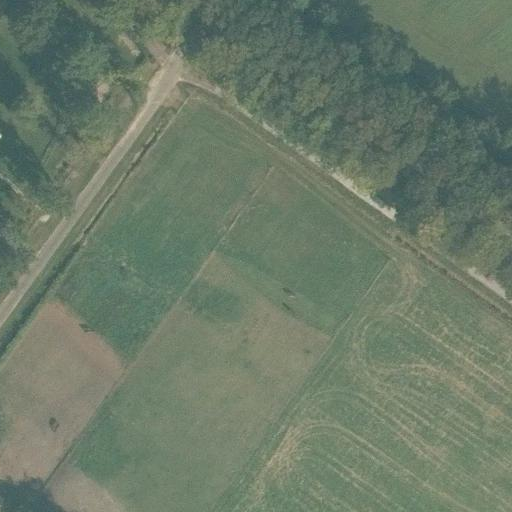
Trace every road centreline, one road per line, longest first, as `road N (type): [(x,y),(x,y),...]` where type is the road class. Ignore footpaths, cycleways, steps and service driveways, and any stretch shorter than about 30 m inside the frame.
road 1 (tertiary): [(511,247),(204,27)]
road 2 (unclassified): [(0,317),(204,27)]
